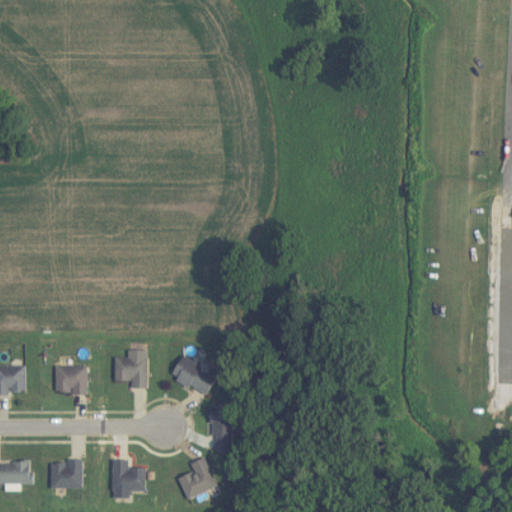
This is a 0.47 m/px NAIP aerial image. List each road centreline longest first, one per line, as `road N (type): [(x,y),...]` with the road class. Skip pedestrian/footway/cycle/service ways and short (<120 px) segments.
road 1 (residential): [(0,429),(173,430)]
road 2 (residential): [(511,265),(508,412)]
